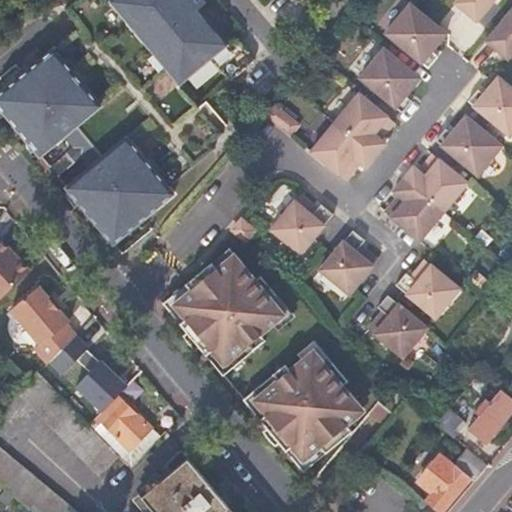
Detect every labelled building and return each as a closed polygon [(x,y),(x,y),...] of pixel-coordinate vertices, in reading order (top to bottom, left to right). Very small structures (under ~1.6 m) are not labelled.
[(110,0),(111,0),(179,83),(210,57),(229,80),(254,60),(233,35),(224,43),(197,10),(206,2),(203,0),(110,0)] [(291,0),(302,9),(309,0),(291,0)] [(448,0),(448,1),(459,10),(464,4),(458,0),(448,0)] [(458,0),(464,4),(459,10),(470,19),(485,0),(458,0)] [(497,41),(507,50),(511,54),(511,3),(509,1),(480,38),(491,48),(497,41)] [(380,34),(417,63),(423,67),(432,56),(424,49),(427,44),(430,46),(441,33),(404,4),(380,34)] [(502,56),(507,50),(497,41),(491,48),(502,56)] [(354,78),(391,107),(396,111),(406,99),(401,94),(397,90),(401,86),(405,90),(416,78),(409,72),(379,48),(354,78)] [(66,187),(114,243),(173,193),(53,49),(0,92),(0,108),(40,155),(63,135),(75,125),(102,157),(90,167),(66,187)] [(483,97),(472,87),(462,98),(469,104),(506,135),(511,127),(511,90),(495,76),(484,90),(487,93),(483,97)] [(354,93),(331,120),(372,154),(380,144),(371,137),(376,131),(379,134),(387,125),(390,121),(384,116),(354,93)] [(285,133),(293,124),(272,108),(264,117),(285,133)] [(431,139),(437,143),(474,174),(498,145),(462,116),(452,128),(455,131),(451,136),(441,127),(431,139)] [(331,120),(306,151),(319,162),(341,180),(351,168),(348,164),(353,159),(362,167),(372,154),(331,120)] [(102,157),(75,125),(63,135),(72,146),(65,153),(73,162),(80,156),(90,167),(102,157)] [(399,177),(440,211),(463,182),(429,153),(419,165),(422,168),(417,173),(408,166),(399,177)] [(415,241),(416,240),(440,211),(399,177),(390,189),(399,197),(395,202),(392,200),(382,212),(394,223),(415,241)] [(330,214),(316,204),(309,213),(304,209),(307,205),(295,196),(266,232),(296,256),(326,219),(330,214)] [(237,221),(229,230),(242,241),(249,232),(237,221)] [(349,229),(345,235),(315,271),(345,295),(351,288),(374,259),(362,249),(359,252),(352,247),(361,238),(349,229)] [(0,298),(30,270),(18,258),(12,251),(2,240),(0,241),(0,298)] [(216,357),(212,360),(224,376),(266,340),(262,334),(285,314),(272,299),(270,301),(246,272),(243,274),(230,258),(217,269),(212,264),(185,287),(189,292),(174,306),(192,328),(197,329),(200,329),(203,326),(209,333),(203,339),(216,357)] [(392,284),(404,293),(433,316),(455,288),(421,260),(411,270),(416,275),(411,280),(402,272),(392,284)] [(35,347),(48,363),(76,335),(67,324),(70,321),(60,309),(63,307),(53,294),(49,297),(39,285),(11,309),(40,343),(35,347)] [(384,294),(374,306),(383,314),(379,319),(375,315),(365,328),(402,356),(425,327),(395,304),(384,294)] [(174,306),(170,310),(212,360),(216,357),(203,339),(209,333),(203,326),(200,329),(197,329),(192,328),(174,306)] [(90,320),(81,332),(97,343),(106,331),(90,320)] [(89,348),(76,335),(48,363),(62,375),(89,348)] [(290,444),(304,462),(321,449),(325,454),(352,431),(348,426),(361,414),(348,398),(351,396),(325,367),(328,365),(315,350),(291,370),(286,365),(244,400),(258,416),(262,412),(276,427),(283,421),(288,428),(286,431),(286,435),(287,439),(290,444)] [(74,388),(101,414),(121,394),(129,386),(102,360),(74,388)] [(39,371),(37,369),(29,378),(18,391),(26,399),(46,379),(39,371)] [(52,385),(46,379),(26,399),(36,409),(56,389),(52,385)] [(65,398),(56,389),(36,409),(45,418),(65,398)] [(484,438),(511,405),(511,401),(498,390),(468,424),(484,438)] [(149,423),(121,394),(101,414),(99,416),(118,434),(130,422),(140,432),(149,423)] [(55,428),(75,408),(65,398),(45,418),(55,428)] [(435,422),(452,436),(465,421),(447,406),(435,422)] [(84,418),(79,412),(75,408),(55,428),(64,437),(84,418)] [(258,416),(299,466),(304,462),(290,444),(287,439),(286,435),(286,431),(288,428),(283,421),(276,427),(262,412),(258,416)] [(64,437),(72,446),(92,426),(91,424),(84,418),(64,437)] [(72,446),(81,455),(102,435),(92,426),(72,446)] [(81,455),(90,464),(110,444),(102,435),(81,455)] [(99,473),(120,454),(110,444),(90,464),(99,473)] [(2,448),(0,450),(0,471),(13,456),(2,448)] [(474,479),(487,464),(467,448),(451,466),(438,455),(418,480),(431,491),(425,499),(441,511),(472,477),(474,479)] [(174,472),(190,459),(183,451),(166,464),(174,472)] [(24,465),(13,456),(0,471),(0,483),(5,488),(24,465)] [(233,511),(190,459),(174,472),(144,497),(155,511),(233,511)] [(35,473),(24,465),(5,488),(16,497),(35,473)] [(26,504),(45,481),(35,473),(16,497),(26,504)] [(35,511),(36,511),(54,489),(45,481),(26,504),(35,511)] [(52,511),(65,497),(54,489),(36,511),(52,511)] [(68,511),(75,505),(65,497),(52,511),(68,511)]
